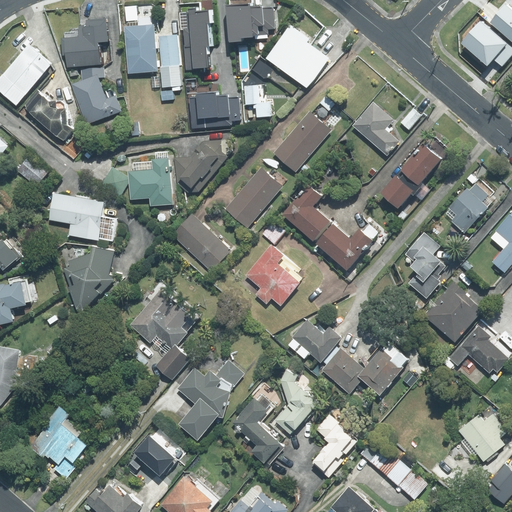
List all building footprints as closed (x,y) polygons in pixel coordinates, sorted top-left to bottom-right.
[(140,6),(129,7),(129,20),(141,20),(140,6)] [(511,24),(500,14),(475,42),(507,70),(511,64),(511,24)] [(163,70),(158,24),(157,15),(142,17),(142,25),(127,27),(132,74),(163,70)] [(65,55),(69,55),(70,66),(108,63),(106,43),(115,42),(113,16),(90,18),(91,26),(83,26),(84,34),(64,36),(65,55)] [(277,30),(258,19),(250,33),(269,43),(277,30)] [(313,40),(294,26),(270,57),(310,89),(333,59),(311,42),(313,40)] [(184,90),(184,86),(181,35),(163,36),(166,87),(174,87),(174,91),(162,91),(162,99),(177,99),(177,90),(184,90)] [(251,63),(251,56),(255,56),(253,36),(237,38),(237,35),(220,36),(221,47),(196,49),(198,76),(243,73),(242,64),(251,63)] [(58,64),(35,42),(0,80),(0,87),(19,106),(58,64)] [(76,84),(92,122),(126,108),(121,96),(113,99),(104,79),(109,77),(109,67),(84,70),(84,80),(76,84)] [(263,101),(262,86),(247,86),(248,116),(275,115),(274,101),(263,101)] [(68,140),(76,129),(72,108),(61,107),(42,92),(29,109),(68,140)] [(331,93),(323,101),(333,111),(341,102),(331,93)] [(403,140),(390,130),(397,121),(375,103),(367,111),(356,126),(391,154),(403,140)] [(312,109),(276,152),(298,171),(335,128),(312,109)] [(417,109),(404,124),(412,131),(424,116),(417,109)] [(0,159),(1,158),(14,144),(0,130),(0,128),(3,125),(0,121),(0,159)] [(185,177),(182,180),(182,185),(190,192),(200,190),(235,152),(236,140),(186,139),(185,157),(182,157),(182,175),(185,177)] [(428,140),(408,167),(426,181),(447,154),(428,140)] [(52,172),(34,157),(21,172),(39,187),(52,172)] [(134,198),(154,198),(154,205),(177,205),(177,159),(155,159),(155,169),(135,169),(134,198)] [(264,165),(229,208),(250,225),(285,183),(264,165)] [(115,167),(105,182),(123,194),(133,178),(115,167)] [(402,174),(388,192),(405,206),(420,188),(402,174)] [(320,204),(328,193),(310,180),(286,212),(320,238),(336,216),(320,204)] [(449,212),(456,218),(453,222),(467,234),(471,230),(497,198),(479,183),(474,189),(470,186),(449,212)] [(50,220),(76,223),(74,236),(104,239),(109,198),(79,195),(54,192),(50,220)] [(198,211),(176,233),(214,272),(236,250),(198,211)] [(511,213),(498,230),(511,242),(495,261),(507,272),(511,266),(511,213)] [(259,232),(274,244),(249,275),(260,284),(254,291),(270,304),(276,296),(286,304),(306,280),(284,263),(291,255),(277,244),(287,232),(270,218),(259,232)] [(380,237),(366,226),(356,237),(340,224),(324,243),(354,268),(380,237)] [(446,282),(438,274),(451,260),(440,250),(447,243),(432,228),(410,252),(418,260),(415,263),(422,270),(412,280),(431,298),(446,282)] [(4,242),(0,236),(0,261),(7,270),(24,255),(9,238),(4,242)] [(93,253),(67,259),(80,307),(89,308),(120,280),(114,273),(117,251),(94,248),(93,253)] [(33,303),(27,279),(0,284),(0,325),(20,321),(17,306),(33,303)] [(486,310),(469,294),(471,291),(460,281),(457,284),(430,315),(459,341),(486,310)] [(194,356),(181,346),(204,318),(167,288),(136,325),(154,340),(160,333),(177,346),(162,364),(176,377),(194,356)] [(346,336),(335,326),(328,334),(310,319),(296,337),(325,361),(346,336)] [(490,339),(493,336),(483,326),(452,356),(461,366),(473,354),(491,372),(495,368),(499,371),(511,360),(490,339)] [(352,395),(367,377),(385,393),(415,358),(405,350),(393,339),(369,366),(345,345),(323,369),(352,395)] [(25,347),(0,344),(0,404),(3,407),(20,386),(25,347)] [(183,421),(201,439),(225,412),(230,417),(236,386),(249,372),(239,363),(234,358),(219,374),(213,368),(207,374),(201,367),(182,387),(200,404),(183,421)] [(284,379),(293,401),(277,419),(294,435),(323,404),(306,388),(299,380),(303,375),(288,368),(284,379)] [(274,410),(260,397),(235,422),(260,445),(254,451),(267,463),(287,443),(264,421),(274,410)] [(74,414),(65,405),(31,445),(46,458),(50,452),(61,461),(57,466),(70,477),(81,464),(79,462),(94,445),(83,435),(86,431),(71,418),(74,414)] [(488,421),(482,413),(461,428),(467,436),(464,438),(476,455),(480,452),(486,460),(509,443),(503,436),(508,432),(496,415),(488,421)] [(363,440),(331,414),(319,429),(333,440),(315,461),(333,475),(363,440)] [(181,456),(154,433),(140,450),(167,473),(181,456)] [(431,482),(377,438),(364,455),(417,499),(431,482)] [(438,464),(433,470),(448,482),(453,476),(438,464)] [(218,500),(188,474),(163,503),(173,511),(216,511),(219,510),(214,506),(218,500)] [(511,486),(511,479),(505,474),(499,481),(510,489),(511,486)] [(100,486),(88,499),(101,511),(141,511),(149,505),(135,492),(129,499),(114,484),(106,492),(100,486)] [(386,511),(356,484),(335,507),(340,511),(339,511),(386,511)] [(279,503),(258,485),(235,511),(291,511),(293,510),(282,500),(279,503)]
